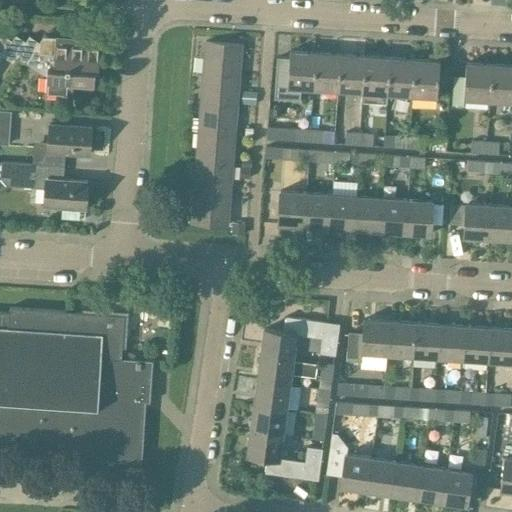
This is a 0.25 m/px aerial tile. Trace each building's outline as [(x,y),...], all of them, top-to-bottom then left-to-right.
[(101,40),(55,37),(55,38),(43,37),(40,43),(29,36),(26,42),(16,35),(12,41),(2,34),(0,36),(0,59),(3,56),(12,62),(16,57),(44,75),(47,75),(46,92),(72,94),(73,83),(94,85),(96,57),(100,57),(101,40)] [(203,72),(240,75),(242,44),(205,41),(203,72)] [(277,56),(274,98),(299,100),(300,88),(313,88),(315,52),(290,50),(289,57),(277,56)] [(337,90),(340,54),(315,52),(313,88),(337,90)] [(362,92),(363,55),(340,54),(337,90),(362,92)] [(362,92),(361,102),(386,103),(386,93),(388,57),(363,55),(362,92)] [(411,95),(414,59),(388,57),(386,93),(411,95)] [(414,59),(411,95),(437,97),(439,60),(414,59)] [(489,100),(491,64),(466,62),(463,99),(489,100)] [(511,101),(511,65),(491,64),(489,100),(511,101)] [(240,75),(203,72),(201,102),(237,105),(240,75)] [(237,105),(201,102),(198,132),(235,134),(237,105)] [(0,142),(12,142),(12,109),(0,109),(0,142)] [(64,167),(65,154),(90,156),(92,129),(50,126),(49,143),(34,142),(32,163),(32,165),(64,167)] [(295,141),(309,141),(310,129),(296,129),(295,141)] [(323,142),(324,130),(310,129),(309,141),(323,142)] [(235,134),(198,132),(196,161),(233,164),(235,134)] [(345,144),(359,145),(359,133),(346,132),(345,144)] [(373,146),(373,133),(359,133),(359,145),(373,146)] [(383,146),(394,147),(408,148),(409,136),(384,134),(383,146)] [(423,149),(423,137),(409,136),(408,148),(423,149)] [(471,140),(471,152),(486,153),(486,141),(471,140)] [(499,154),(499,141),(486,141),(486,153),(499,154)] [(282,160),(299,160),(299,148),(282,147),(282,160)] [(308,149),(307,162),(332,163),(333,151),(308,149)] [(349,164),(350,152),(333,151),(332,163),(349,164)] [(375,153),(358,152),(357,165),(375,166),(375,153)] [(383,154),(383,167),(408,169),(408,156),(383,154)] [(424,169),(425,156),(408,156),(408,169),(424,169)] [(467,172),(484,173),(485,161),(468,160),(467,172)] [(233,164),(196,161),(194,191),(230,194),(233,164)] [(64,167),(32,165),(32,163),(1,162),(0,178),(7,185),(45,188),(44,206),(86,210),(88,182),(63,180),(64,167)] [(492,174),(509,175),(510,163),(493,162),(492,174)] [(330,194),(328,227),(353,229),(355,196),(356,182),(331,180),(330,194)] [(230,194),(194,191),(191,222),(228,225),(230,194)] [(303,225),(305,193),(279,191),(277,224),(303,225)] [(305,193),(303,225),(328,227),(330,194),(305,193)] [(355,196),(353,229),(378,230),(380,197),(355,196)] [(378,230),(404,232),(406,199),(380,197),(378,230)] [(406,199),(404,232),(430,234),(430,228),(432,201),(409,199),(406,199)] [(489,238),(491,205),(465,203),(463,236),(489,238)] [(511,206),(491,205),(489,238),(511,239),(511,206)] [(9,307),(9,313),(0,312),(0,443),(91,450),(90,459),(141,463),(145,401),(150,402),(153,360),(121,358),(124,315),(9,307)] [(286,316),(284,331),(264,328),(260,354),(292,358),(296,334),(321,337),(319,352),(335,355),(339,323),(286,316)] [(361,361),(361,368),(387,370),(388,353),(390,319),(364,318),(363,333),(361,361)] [(413,355),(415,321),(390,319),(388,353),(413,355)] [(438,356),(440,323),(415,321),(413,355),(438,356)] [(463,358),(465,324),(440,323),(438,356),(463,358)] [(488,360),(490,326),(465,324),(463,358),(488,360)] [(511,327),(490,326),(488,360),(511,361),(511,327)] [(347,360),(361,361),(363,333),(349,332),(347,360)] [(260,354),(257,379),(289,383),(290,373),(315,377),(317,363),(292,360),(292,358),(260,354)] [(332,381),(333,364),(321,363),(320,380),(332,381)] [(289,383),(257,379),(253,403),(286,408),(289,383)] [(367,396),(385,397),(386,385),(368,384),(367,396)] [(393,398),(410,399),(410,387),(394,386),(393,398)] [(318,387),(316,405),(328,407),(331,389),(318,387)] [(436,389),(419,388),(419,400),(435,401),(436,389)] [(444,401),(460,402),(460,390),(445,389),(444,401)] [(469,403),(485,404),(486,392),(470,391),(469,403)] [(494,405),(510,405),(511,394),(495,393),(494,405)] [(250,428),(282,433),(286,408),(253,403),(250,428)] [(368,404),(352,403),(352,415),(367,416),(368,404)] [(396,406),(378,405),(377,417),(395,418),(396,406)] [(420,407),(403,406),(402,418),(419,419),(420,407)] [(445,409),(428,408),(427,420),(444,421),(445,409)] [(470,411),(454,410),(453,422),(469,423),(470,411)] [(315,412),(312,439),(323,441),(327,414),(315,412)] [(477,417),(475,437),(485,438),(487,418),(477,417)] [(304,461),(279,458),(282,433),(250,428),(246,454),(267,457),(265,472),(318,479),(322,448),(307,446),(304,461)] [(326,472),(342,475),(340,485),(366,489),(371,456),(347,452),(347,447),(337,434),(331,433),(326,472)] [(371,456),(366,489),(391,493),(396,459),(371,456)] [(511,490),(511,456),(505,456),(500,489),(511,490)] [(396,459),(391,493),(416,497),(421,463),(396,459)] [(421,463),(416,497),(440,501),(445,467),(421,463)] [(445,467),(440,501),(466,504),(471,471),(445,467)]
